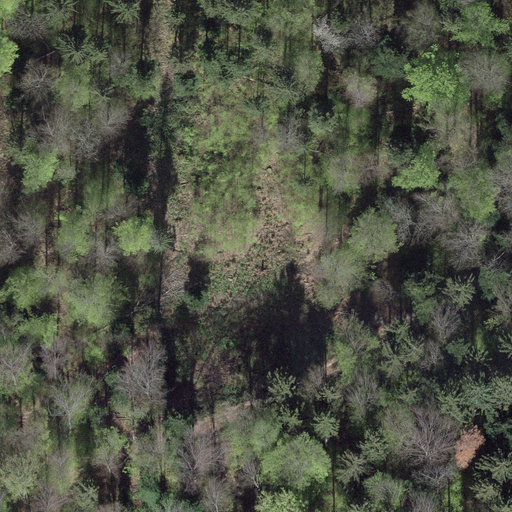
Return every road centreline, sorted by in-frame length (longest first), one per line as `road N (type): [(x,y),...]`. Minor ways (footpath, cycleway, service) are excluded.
road 1 (track): [(503,0),(421,150),(346,232),(78,410),(15,459),(0,484)]
road 2 (track): [(511,267),(218,424),(0,491)]
